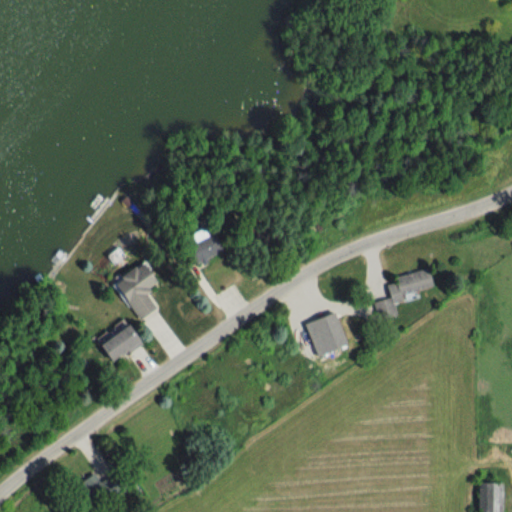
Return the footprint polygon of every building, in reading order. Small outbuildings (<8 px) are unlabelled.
[(181,245),(188,264),(218,252),(210,233),(181,245)] [(134,321),(150,307),(137,293),(151,281),(133,260),(103,286),(134,321)] [(385,299),(370,302),(374,322),(393,317),(390,303),(400,301),(399,295),(430,288),(425,270),(381,281),(385,299)] [(89,342),(99,362),(133,346),(123,326),(89,342)] [(69,490),(84,511),(85,511),(118,489),(108,476),(96,485),(90,475),(69,490)] [(496,511),(497,483),(475,483),(474,511),(496,511)]
